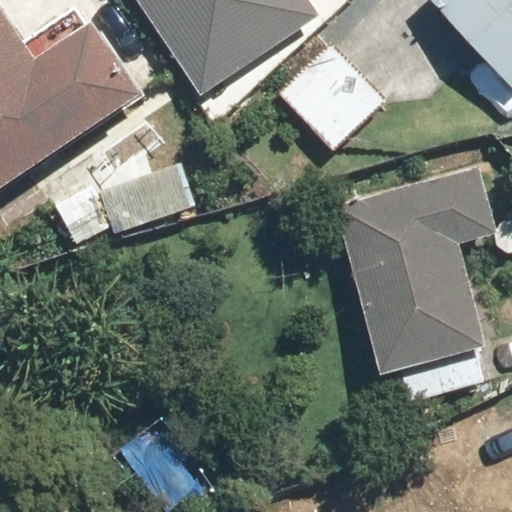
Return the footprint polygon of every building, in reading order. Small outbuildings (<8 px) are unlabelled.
[(0,0),(0,170),(158,93),(116,8),(31,49),(7,0),(0,0)] [(140,0),(201,89),(316,12),(307,0),(140,0)] [(511,0),(438,0),(511,86),(511,0)] [(343,168),(401,112),(334,44),(276,99),(343,168)] [(486,165),(346,206),(396,379),(490,351),(459,247),(507,234),(486,165)] [(189,170),(127,177),(133,228),(196,221),(189,170)] [(101,178),(50,201),(72,253),(124,230),(101,178)]
